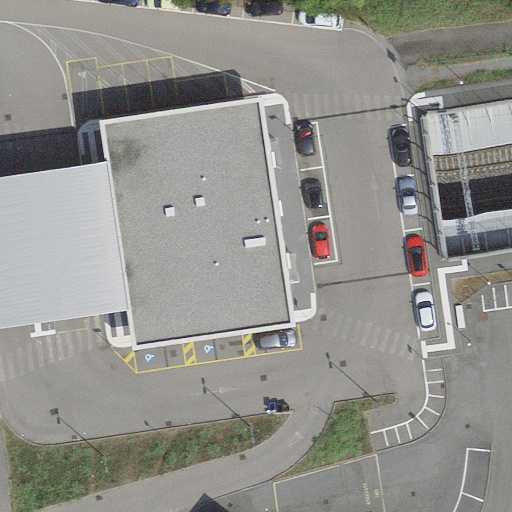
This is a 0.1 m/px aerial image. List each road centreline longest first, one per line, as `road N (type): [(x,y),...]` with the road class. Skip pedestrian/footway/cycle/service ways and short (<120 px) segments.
road 1 (unclassified): [(309,377),(369,335),(334,45),(0,17)]
road 2 (unclassified): [(0,70),(42,350),(97,405),(309,377)]
